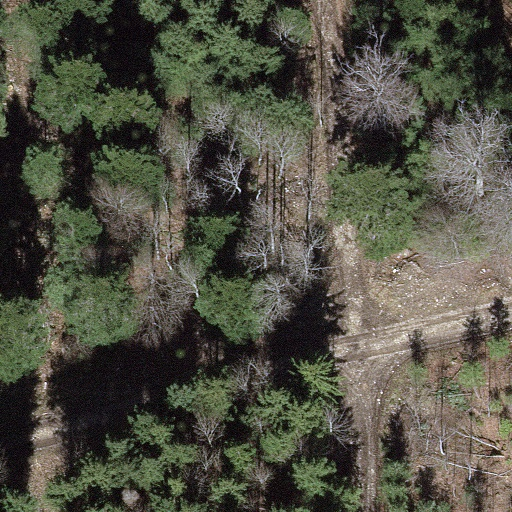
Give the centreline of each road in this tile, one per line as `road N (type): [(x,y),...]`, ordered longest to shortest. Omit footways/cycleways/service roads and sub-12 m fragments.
road 1 (track): [(0,445),(511,311)]
road 2 (track): [(303,0),(372,345),(351,511)]
